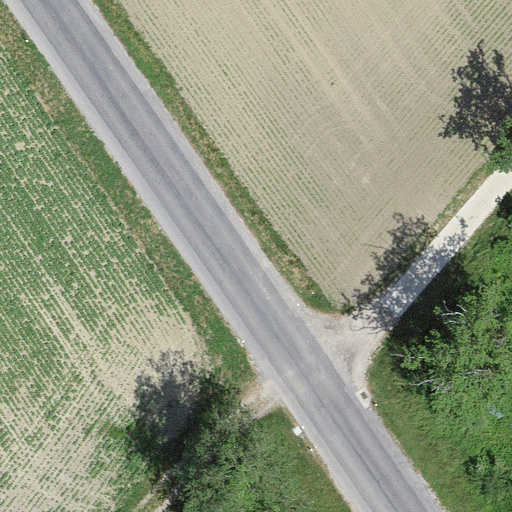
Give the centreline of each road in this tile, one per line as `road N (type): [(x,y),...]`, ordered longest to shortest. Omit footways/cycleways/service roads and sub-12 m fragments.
road 1 (tertiary): [(401,511),(49,0)]
road 2 (track): [(511,164),(418,270),(307,375)]
